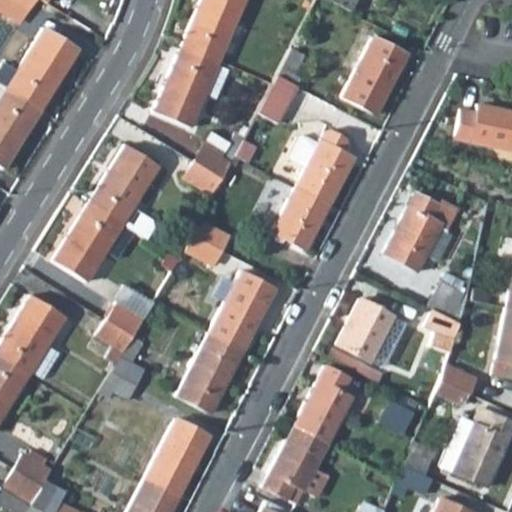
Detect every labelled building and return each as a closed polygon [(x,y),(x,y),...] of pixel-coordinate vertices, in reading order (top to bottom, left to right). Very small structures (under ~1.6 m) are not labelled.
[(0,0),(23,13),(30,0),(0,0)] [(0,0),(0,14),(16,24),(23,13),(0,0)] [(197,0),(178,45),(215,61),(241,0),(197,0)] [(322,0),(347,13),(353,0),(322,0)] [(0,63),(0,85),(3,88),(38,110),(75,51),(40,29),(14,71),(0,63)] [(369,38),(338,98),(372,115),(403,55),(369,38)] [(213,65),(215,61),(178,45),(150,113),(186,128),(201,94),(213,65)] [(274,77),(293,87),(297,79),(290,76),(301,55),(288,49),(274,77)] [(213,65),(201,94),(213,99),(225,71),(213,65)] [(270,84),(255,114),(274,124),(293,87),(274,77),(270,84)] [(288,106),(318,119),(326,101),(297,87),(288,106)] [(0,169),(0,170),(38,110),(3,88),(0,92),(0,169)] [(457,109),(451,141),(511,152),(511,112),(474,104),(472,112),(457,109)] [(236,134),(233,132),(227,144),(219,156),(229,162),(232,156),(240,141),(247,128),(240,125),(236,134)] [(302,167),(292,187),(326,205),(349,159),(339,153),(344,145),(343,141),(324,131),(320,132),(314,144),(298,136),(294,137),(285,155),(286,159),(302,167)] [(208,132),(200,145),(219,156),(227,144),(208,132)] [(240,141),(232,156),(241,161),(249,146),(240,141)] [(190,162),(217,178),(229,162),(219,156),(200,145),(190,162)] [(121,146),(85,203),(119,224),(128,209),(154,167),(121,146)] [(208,194),(217,178),(190,162),(180,178),(208,194)] [(292,187),(268,233),(302,251),(326,205),(292,187)] [(411,193),(379,254),(413,272),(437,225),(427,220),(434,205),(411,193)] [(85,203),(49,259),(83,281),(102,251),(119,224),(85,203)] [(128,209),(119,224),(132,232),(143,239),(150,228),(148,221),(128,209)] [(190,237),(218,250),(225,236),(199,222),(190,237)] [(119,224),(102,251),(114,260),(132,232),(119,224)] [(209,265),(218,250),(190,237),(181,252),(209,265)] [(166,253),(157,267),(168,272),(176,259),(166,253)] [(511,257),(502,307),(511,309),(511,257)] [(238,272),(205,334),(239,352),(271,289),(238,272)] [(437,282),(423,307),(427,309),(447,320),(461,294),(437,282)] [(123,287),(114,301),(141,317),(148,305),(150,303),(123,287)] [(470,288),(467,301),(484,304),(486,292),(470,288)] [(0,338),(0,359),(25,374),(27,371),(43,345),(61,316),(27,295),(0,338)] [(356,299),(332,344),(366,362),(390,316),(356,299)] [(102,320),(129,336),(141,317),(114,301),(102,320)] [(511,309),(502,307),(489,374),(511,378),(511,309)] [(431,332),(427,346),(446,352),(455,323),(447,320),(427,309),(420,326),(431,332)] [(102,358),(112,364),(117,356),(129,336),(102,320),(91,337),(109,347),(102,358)] [(207,414),(239,352),(205,334),(172,396),(207,414)] [(129,336),(117,356),(129,363),(141,343),(129,336)] [(91,337),(84,348),(102,358),(109,347),(91,337)] [(43,345),(27,371),(40,380),(57,354),(43,345)] [(107,373),(132,386),(141,369),(129,363),(117,356),(112,364),(107,373)] [(0,413),(25,374),(0,359),(0,413)] [(437,381),(464,393),(467,394),(474,378),(442,364),(437,381)] [(321,365),(289,427),(323,444),(355,383),(321,365)] [(125,400),(132,386),(107,373),(99,386),(111,392),(125,400)] [(458,405),(464,393),(437,381),(431,393),(458,405)] [(99,386),(95,393),(106,400),(111,392),(99,386)] [(386,400),(374,423),(397,435),(409,412),(386,400)] [(457,418),(436,466),(483,487),(511,424),(476,409),(469,424),(457,418)] [(172,418),(141,478),(175,496),(206,436),(172,418)] [(289,427),(258,487),(292,504),(323,444),(289,427)] [(74,428),(68,438),(87,447),(92,437),(74,428)] [(410,441),(405,453),(427,462),(431,451),(410,441)] [(9,468),(39,486),(42,481),(48,470),(40,465),(43,459),(29,450),(25,455),(19,452),(9,468)] [(399,466),(421,476),(427,462),(405,453),(399,466)] [(393,480),(388,491),(400,497),(404,487),(421,495),(429,479),(421,476),(399,466),(393,480)] [(0,490),(26,506),(39,486),(9,468),(0,484),(0,490)] [(141,478),(123,511),(166,511),(175,496),(141,478)] [(26,506),(37,511),(76,511),(56,501),(61,491),(42,481),(39,486),(26,506)] [(0,490),(0,505),(10,511),(22,511),(26,506),(0,490)] [(466,511),(436,499),(430,511),(466,511)] [(378,511),(379,511),(380,510),(360,501),(355,511),(378,511)]
